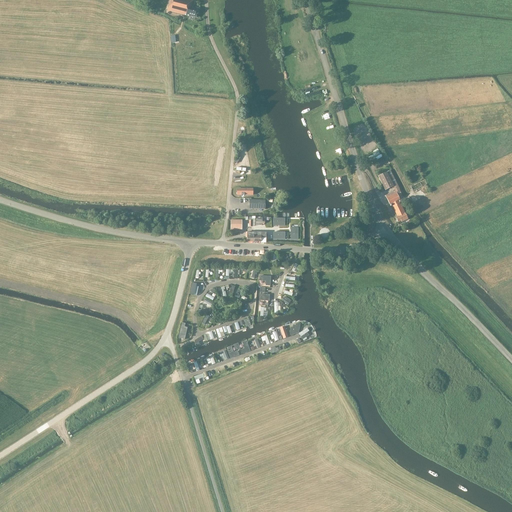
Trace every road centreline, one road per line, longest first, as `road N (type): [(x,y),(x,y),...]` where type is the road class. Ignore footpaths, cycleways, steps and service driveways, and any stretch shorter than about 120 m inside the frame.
road 1 (unclassified): [(222,243),(237,98),(210,36),(206,0)]
road 2 (tertiary): [(385,227),(360,177),(305,0)]
road 3 (tertiary): [(0,455),(131,370),(164,338)]
road 4 (tertiary): [(190,242),(107,230),(0,199)]
road 5 (tertiary): [(511,360),(385,227)]
road 6 (unclassified): [(222,511),(164,338)]
